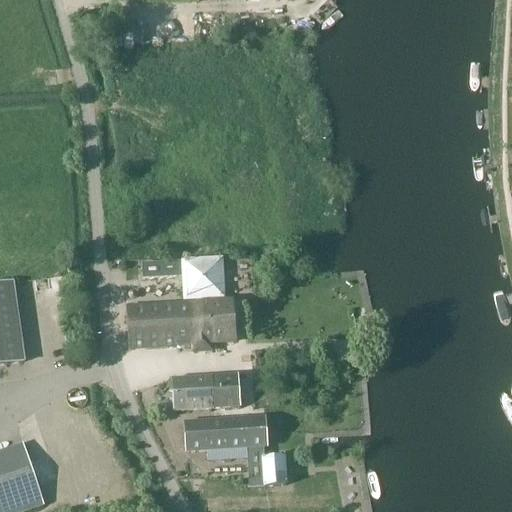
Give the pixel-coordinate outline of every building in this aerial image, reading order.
[(222,264),(183,266),(186,304),(224,302),(222,264)] [(0,367),(23,365),(13,285),(0,287),(0,367)] [(131,352),(191,349),(192,356),(210,355),(210,348),(235,347),(232,306),(129,312),(131,352)] [(238,414),(236,379),(172,383),(175,416),(231,413),(231,414),(238,414)] [(265,418),(184,424),(186,455),(206,453),(207,463),(247,460),(246,451),(267,449),(265,418)] [(22,447),(0,454),(0,511),(24,511),(43,506),(22,447)] [(282,462),(263,463),(264,492),(284,491),(282,462)]
